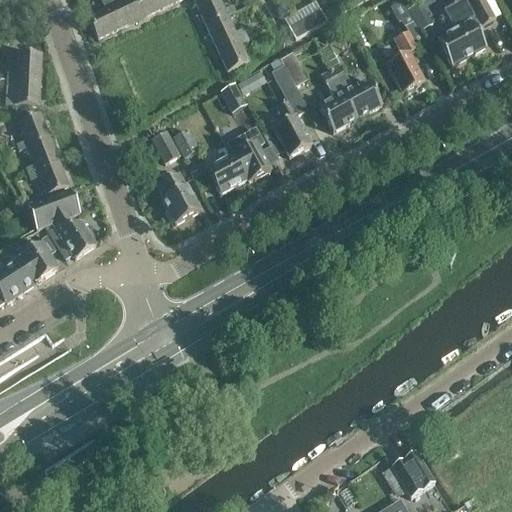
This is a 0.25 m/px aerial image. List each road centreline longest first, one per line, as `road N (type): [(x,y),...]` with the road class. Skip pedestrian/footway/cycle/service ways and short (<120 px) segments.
road 1 (residential): [(139,273),(184,265),(511,85)]
road 2 (residential): [(511,337),(276,507)]
road 3 (residential): [(139,273),(47,0)]
road 4 (primary): [(404,197),(362,209),(208,295),(177,328)]
road 5 (primary): [(177,328),(226,316),(374,225),(404,197)]
road 6 (residential): [(0,336),(92,279),(139,273)]
road 7 (primary): [(29,413),(163,337)]
road 8 (primary): [(511,137),(404,197)]
